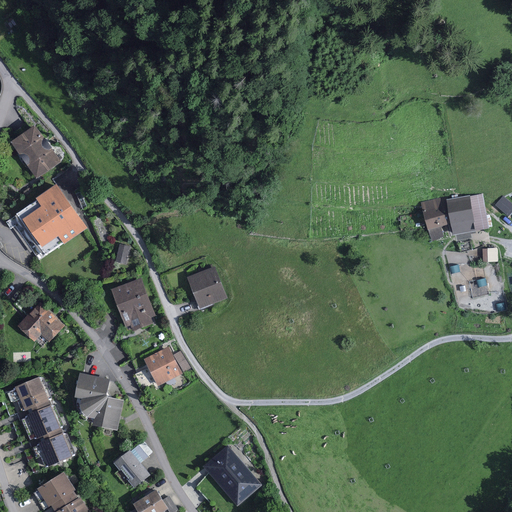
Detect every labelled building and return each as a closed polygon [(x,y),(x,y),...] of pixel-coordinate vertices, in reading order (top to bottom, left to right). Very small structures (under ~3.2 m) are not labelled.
[(42,124),(15,142),(39,180),(67,162),(42,124)] [(87,184),(76,191),(84,209),(97,201),(87,184)] [(88,228),(60,186),(7,223),(11,230),(17,226),(41,261),(88,228)] [(483,195),(447,201),(453,224),(456,235),(490,229),(483,195)] [(511,202),(504,196),(496,205),(509,217),(511,213),(511,202)] [(446,197),(422,203),(433,241),(445,238),(442,227),(453,224),(447,201),(446,197)] [(102,216),(93,220),(102,245),(112,241),(102,216)] [(133,247),(122,244),(118,260),(130,263),(133,247)] [(497,249),(487,249),(488,263),(498,262),(497,249)] [(216,268),(190,279),(202,309),(228,298),(216,268)] [(458,274),(452,276),(455,287),(460,285),(458,274)] [(144,278),(113,290),(119,307),(127,327),(131,325),(134,332),(154,324),(152,320),(158,317),(144,278)] [(471,286),(473,298),(490,295),(487,283),(471,286)] [(119,307),(113,290),(93,297),(100,314),(119,307)] [(15,305),(28,318),(40,306),(26,293),(15,305)] [(28,318),(20,326),(36,341),(42,335),(51,344),(67,327),(42,303),(40,306),(28,318)] [(145,334),(126,344),(133,358),(152,349),(145,334)] [(170,347),(146,360),(148,363),(160,386),(184,374),(170,347)] [(182,351),(176,355),(186,371),(192,367),(182,351)] [(143,355),(132,360),(136,369),(148,363),(146,360),(143,355)] [(144,370),(134,375),(141,390),(151,385),(144,370)] [(112,379),(82,374),(77,398),(84,400),(83,406),(85,413),(91,418),(98,420),(95,426),(120,431),(126,401),(122,400),(122,393),(119,387),(115,382),(111,382),(112,379)] [(42,378),(18,388),(28,412),(34,410),(35,413),(30,416),(40,439),(46,437),(47,441),(41,444),(51,468),(75,458),(42,378)] [(28,412),(18,388),(9,391),(31,445),(41,472),(51,468),(41,444),(47,441),(46,437),(40,439),(30,416),(35,413),(34,410),(28,412)] [(139,445),(131,451),(141,463),(149,457),(139,445)] [(231,446),(206,467),(210,473),(220,484),(239,507),(264,486),(231,446)] [(131,451),(116,464),(136,488),(151,476),(141,463),(131,451)] [(66,472),(40,489),(52,507),(54,505),(57,509),(78,496),(76,492),(78,491),(66,472)] [(220,484),(210,473),(198,487),(207,499),(220,484)] [(158,491),(136,505),(138,509),(140,511),(166,511),(170,510),(164,501),(158,491)] [(80,499),(78,496),(57,509),(58,511),(91,511),(82,498),(80,499)] [(170,496),(164,501),(170,510),(171,511),(176,511),(179,510),(170,496)]
